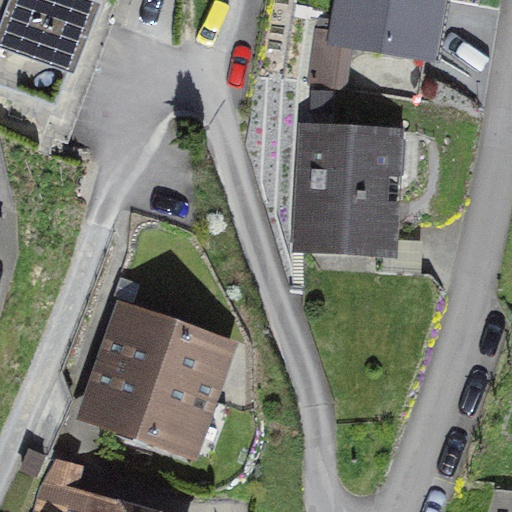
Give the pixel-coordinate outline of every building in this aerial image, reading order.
[(0,0),(0,84),(49,101),(83,0),(0,0)] [(441,0),(338,0),(331,43),(430,61),(441,0)] [(398,126),(304,122),(299,248),(393,251),(398,126)] [(107,298),(89,357),(210,394),(228,336),(107,298)] [(192,454),(210,394),(89,357),(70,416),(192,454)] [(195,511),(197,506),(58,466),(45,511),(195,511)]
